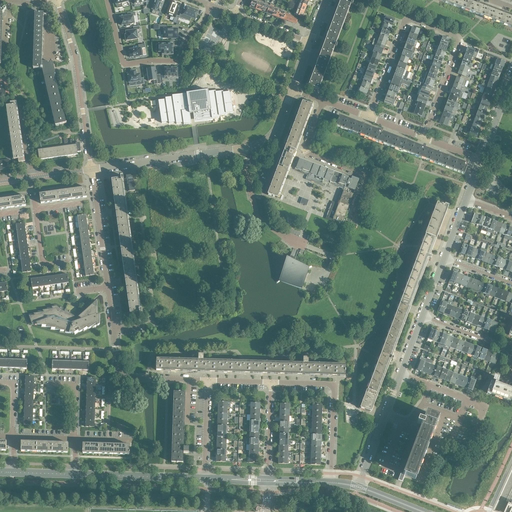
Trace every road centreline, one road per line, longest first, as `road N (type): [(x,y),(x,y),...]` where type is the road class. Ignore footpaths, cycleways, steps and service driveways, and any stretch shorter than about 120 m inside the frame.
road 1 (residential): [(209,380),(118,370),(90,169)]
road 2 (residential): [(109,0),(126,64),(178,60),(210,3)]
road 3 (residential): [(346,225),(366,174),(306,152),(323,100)]
road 4 (residential): [(90,169),(74,54),(55,0)]
road 5 (residential): [(424,140),(459,41),(406,18)]
road 6 (residential): [(330,482),(333,388),(270,382)]
road 7 (unclassified): [(223,151),(90,169)]
road 8 (tertiary): [(206,478),(75,474)]
road 9 (unclassified): [(305,246),(257,216),(242,149)]
road 10 (residential): [(357,487),(400,374)]
road 11 (residential): [(509,381),(499,345),(421,317)]
